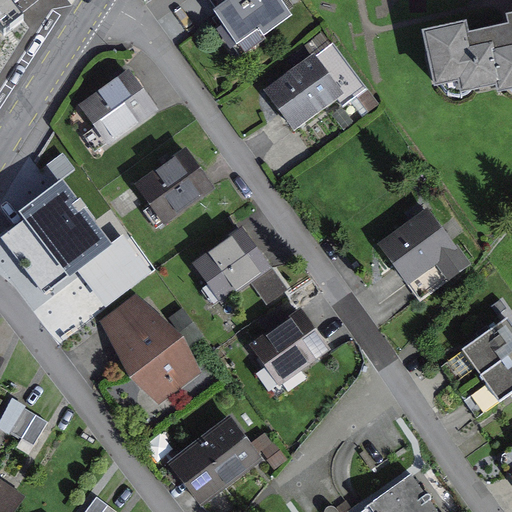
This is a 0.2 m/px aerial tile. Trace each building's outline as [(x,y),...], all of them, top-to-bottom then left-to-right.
[(0,0),(0,51),(0,50),(0,27),(33,2),(31,0),(0,0)] [(254,41),(299,13),(290,0),(217,0),(225,12),(232,7),(254,41)] [(511,10),(510,11),(511,21),(480,26),(478,17),(423,26),(432,77),(444,74),(445,80),(448,86),(454,89),(462,89),(464,84),(476,82),(477,89),(511,82),(511,10)] [(332,45),(311,60),(337,96),(342,103),(363,88),(332,45)] [(311,60),(269,90),(295,126),(337,96),(311,60)] [(134,64),(85,100),(116,142),(165,106),(134,64)] [(193,142),(139,178),(166,219),(220,183),(193,142)] [(123,227),(85,180),(28,226),(67,273),(123,227)] [(455,278),(471,267),(431,214),(390,245),(413,276),(439,257),(455,278)] [(288,289),(245,231),(201,263),(223,292),(250,273),(271,301),(288,289)] [(108,334),(155,397),(190,372),(143,309),(108,334)] [(332,348),(305,309),(252,346),(278,384),(332,348)] [(511,327),(508,321),(467,349),(483,373),(511,354),(511,327)] [(511,354),(483,373),(500,398),(511,389),(511,354)] [(16,446),(34,454),(51,417),(10,398),(0,419),(0,425),(21,435),(16,446)] [(266,461),(235,415),(174,456),(204,502),(266,461)] [(412,476),(370,505),(374,511),(411,511),(429,500),(412,476)] [(0,482),(0,511),(12,511),(23,498),(0,482)] [(81,511),(120,511),(122,511),(95,492),(81,511)] [(437,511),(429,500),(411,511),(437,511)]
